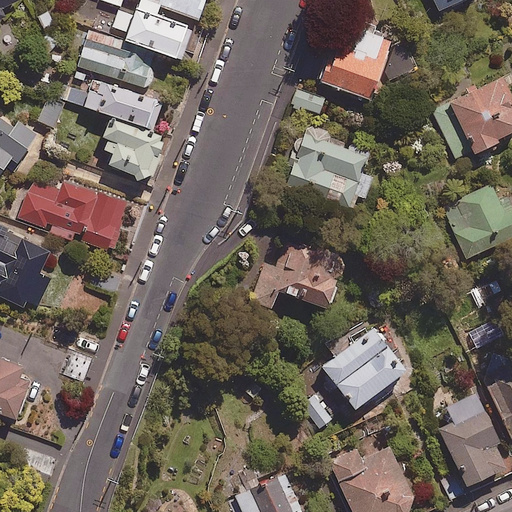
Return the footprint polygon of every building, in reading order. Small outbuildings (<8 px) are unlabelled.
[(0,4),(8,0),(0,0),(0,14),(3,13),(0,6),(0,4)] [(135,0),(135,1),(154,8),(156,1),(197,17),(203,0),(135,0)] [(120,29),(130,33),(129,38),(180,56),(191,24),(140,6),(137,15),(126,11),(120,29)] [(389,34),(341,15),(317,76),(366,94),(389,34)] [(115,37),(88,28),(76,64),(143,85),(153,55),(114,43),(115,37)] [(511,125),(511,97),(498,72),(430,108),(456,156),(511,125)] [(159,96),(91,77),(88,89),(70,85),(67,99),(152,122),(159,96)] [(323,96),(298,88),(293,102),(318,111),(323,96)] [(63,101),(47,95),(37,119),(53,125),(63,101)] [(31,133),(0,111),(0,166),(8,154),(14,158),(31,133)] [(161,132),(109,118),(98,160),(150,174),(161,132)] [(329,130),(302,123),(286,186),(349,202),(352,191),(364,194),(369,172),(360,170),(367,145),(327,136),(329,130)] [(124,199),(65,179),(48,227),(108,248),(124,199)] [(498,199),(490,182),(429,210),(442,240),(455,235),(464,255),(511,233),(511,199),(510,194),(498,199)] [(7,225),(0,221),(0,294),(35,310),(49,277),(38,271),(48,249),(4,230),(7,225)] [(341,255),(287,235),(275,267),(263,262),(250,299),(270,306),(277,287),(324,304),(341,255)] [(118,276),(92,274),(90,288),(117,291),(118,276)] [(370,323),(363,328),(359,323),(347,332),(353,340),(321,364),(352,404),(402,365),(389,348),(399,340),(386,324),(376,332),(370,323)] [(91,357),(74,352),(67,374),(84,379),(91,357)] [(0,412),(12,417),(26,377),(15,373),(19,363),(0,356),(0,412)] [(511,357),(480,373),(509,435),(511,433),(511,357)] [(491,440),(499,436),(476,388),(444,403),(451,418),(437,424),(464,481),(502,463),(491,440)] [(395,511),(402,511),(410,494),(388,444),(359,456),(355,446),(330,457),(353,511),(390,511),(393,511),(395,511)] [(55,458),(29,449),(18,480),(44,489),(55,458)] [(298,504),(286,471),(252,484),(253,486),(228,496),(233,511),(288,511),(287,508),(298,504)]
